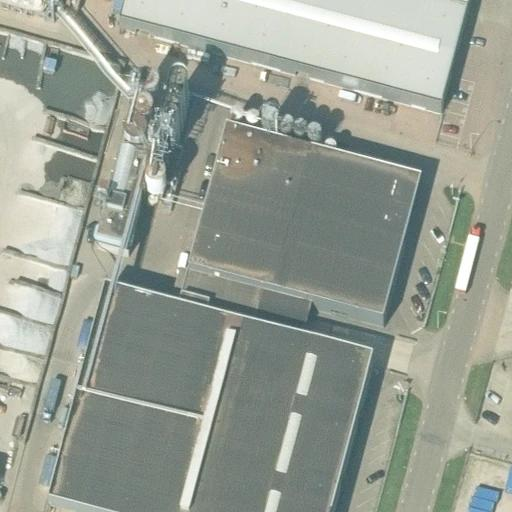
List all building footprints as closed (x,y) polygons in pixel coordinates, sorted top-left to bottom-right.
[(3,0),(62,15),(65,0),(3,0)] [(74,0),(68,0),(66,10),(78,13),(81,2),(74,0)] [(404,0),(127,0),(120,30),(441,116),(467,17),(404,0)] [(404,0),(467,17),(471,0),(404,0)] [(148,114),(150,114),(152,113),(154,112),(155,112),(157,111),(157,110),(158,109),(159,107),(160,106),(160,104),(160,103),(160,101),(160,99),(159,97),(158,96),(157,95),(156,93),(154,92),(151,91),(150,91),(148,91),(146,91),(144,92),(142,93),(141,94),(140,95),(138,97),(138,99),(137,100),(137,102),(137,103),(137,105),(138,107),(139,108),(140,110),(142,111),(143,112),(145,113),(146,113),(148,114)] [(169,153),(171,153),(173,153),(174,153),(175,152),(176,151),(178,150),(178,149),(179,148),(179,146),(189,110),(189,109),(189,108),(189,107),(189,106),(188,105),(188,104),(187,102),(185,101),(184,100),(182,99),(179,99),(177,99),(175,100),(174,101),(173,102),(172,104),(171,106),(161,144),(161,147),(162,148),(163,149),(164,151),(165,152),(167,153),(169,153)] [(142,138),(144,138),(146,137),(148,136),(149,136),(151,135),(151,134),(153,132),(154,130),(154,128),(154,126),(154,124),(154,122),(153,120),(151,118),(150,117),(149,116),(147,115),(146,115),(144,114),(142,114),(140,115),(138,116),(136,116),(135,117),(133,119),(132,121),(132,122),(131,124),(131,126),(131,127),(131,129),(132,131),(133,132),(134,133),(135,135),(136,136),(138,137),(140,137),(142,138)] [(383,330),(421,188),(226,136),(188,278),(303,308),(383,330)] [(136,161),(137,161),(140,160),(141,160),(143,159),(145,157),(146,155),(147,154),(148,152),(148,151),(148,150),(148,148),(148,146),(147,145),(147,144),(146,142),(145,141),(143,140),(141,139),(140,138),(137,138),(136,138),(134,138),(131,139),(130,140),(129,141),(127,143),(126,144),(125,146),(125,147),(125,149),(125,151),(125,152),(125,153),(126,155),(127,156),(128,158),(129,159),(131,160),(132,160),(134,161),(136,161)] [(128,258),(153,166),(122,158),(97,250),(128,258)] [(62,349),(92,201),(30,188),(18,243),(61,251),(58,269),(43,266),(33,315),(55,320),(49,347),(62,349)] [(303,308),(188,278),(178,316),(293,346),(303,308)] [(334,511),(373,368),(293,346),(178,316),(105,296),(48,511),(334,511)]
